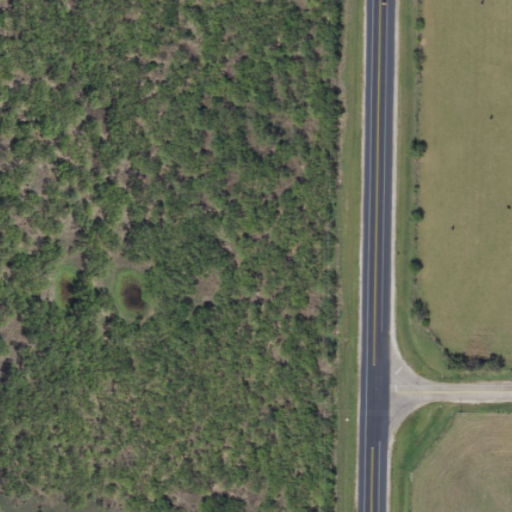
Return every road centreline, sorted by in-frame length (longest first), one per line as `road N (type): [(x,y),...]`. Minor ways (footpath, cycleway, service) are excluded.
road 1 (primary): [(375,391),(379,0)]
road 2 (tertiary): [(375,391),(511,390)]
road 3 (primary): [(372,511),(375,391)]
